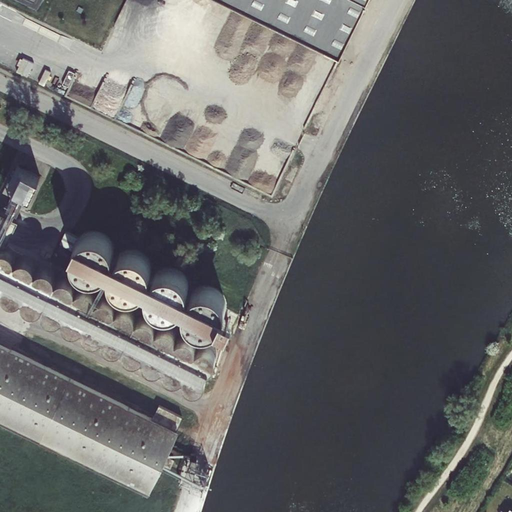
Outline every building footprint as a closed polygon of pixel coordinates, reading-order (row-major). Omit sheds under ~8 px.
[(221,0),(340,59),(368,0),(221,0)] [(21,58),(17,72),(29,75),(32,61),(21,58)] [(33,201),(42,177),(17,167),(7,191),(33,201)] [(0,245),(1,245),(6,245),(19,218),(0,209),(0,245)] [(82,235),(79,238),(66,231),(60,243),(73,249),(73,252),(74,258),(77,264),(82,269),(90,272),(98,271),(106,268),(110,270),(112,279),(116,285),(121,288),(128,290),(137,289),(144,286),(147,287),(148,292),(151,299),(155,304),(162,308),(169,309),(176,307),(181,304),(185,306),(186,313),(189,319),(193,323),(200,326),(207,327),(214,325),(219,321),(228,325),(234,313),(225,309),(226,306),(224,298),(219,291),(210,287),(201,286),(192,291),(189,289),(187,281),(183,275),(178,270),(169,268),(162,269),(155,272),(151,270),(151,267),(150,261),(146,256),(139,251),(131,250),(124,251),(118,254),(114,252),(113,244),(109,238),(104,234),(97,232),(89,232),(82,235)] [(207,375),(207,371),(206,368),(204,366),(208,365),(213,363),(216,359),(217,354),(216,349),(213,346),(210,343),(206,343),(202,343),(198,346),(197,346),(197,341),(194,337),(191,335),(186,333),(182,333),(177,336),(176,331),(174,327),(171,325),(166,323),(162,324),(158,326),(157,326),(157,324),(156,320),(153,316),(149,314),(144,314),(141,314),(137,316),(136,311),(134,307),(130,304),(125,304),(120,305),(117,307),(116,306),(116,304),(116,301),(113,297),(110,294),(105,294),(101,294),(97,297),(96,296),(96,293),(95,290),(92,287),(87,284),(81,284),(77,287),(76,287),(76,283),(74,279),(72,276),(67,274),(62,274),(56,277),(56,274),(55,271),(53,268),(50,265),(45,264),(41,265),(37,267),(36,267),(36,263),(34,260),(32,257),(27,254),(22,255),(17,257),(16,257),(16,255),(14,249),(11,246),(6,245),(1,245),(0,245),(0,285),(3,284),(4,285),(4,287),(5,290),(9,295),(12,296),(16,297),(20,296),(23,294),(24,294),(24,296),(25,299),(27,303),(30,305),(34,306),(39,306),(43,303),(44,304),(44,306),(45,310),(47,313),(50,315),(55,316),(60,315),(63,313),(64,314),(65,319),(66,322),(70,325),(74,326),(80,325),(83,323),(84,323),(84,325),(85,329),(87,332),(90,335),(95,336),(100,335),(103,333),(104,333),(104,336),(105,340),(107,343),(111,345),(116,346),(120,345),(123,343),(124,343),(125,348),(127,352),(130,355),(135,356),(141,355),(144,353),(145,353),(144,355),(146,360),(148,363),(151,365),(156,366),(160,365),(164,362),(165,363),(165,365),(165,369),(167,371),(170,374),(175,375),(180,375),(184,372),(185,373),(184,376),(186,379),(188,382),(191,384),(195,385),(198,385),(202,383),(204,381),(206,378),(207,375)] [(165,453),(177,429),(0,342),(0,414),(148,487),(161,462),(170,467),(175,458),(165,453)]
